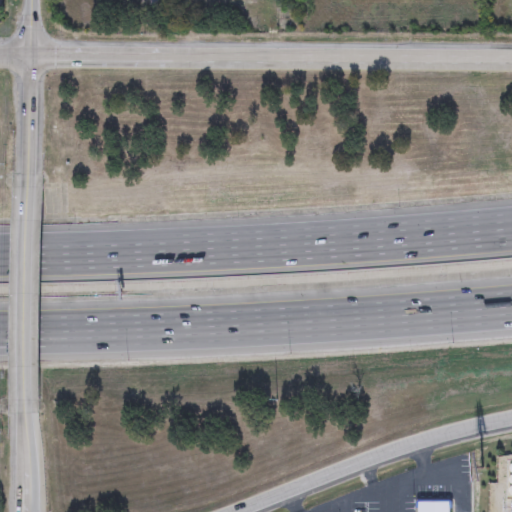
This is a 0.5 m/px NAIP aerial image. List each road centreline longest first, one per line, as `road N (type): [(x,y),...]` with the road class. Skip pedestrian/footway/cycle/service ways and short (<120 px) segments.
road 1 (motorway): [(0,328),(185,327),(511,307)]
road 2 (secondary): [(511,60),(0,55)]
road 3 (motorway): [(511,227),(182,249)]
road 4 (secondary): [(230,511),(422,438),(511,417)]
road 5 (tertiary): [(29,177),(29,404)]
road 6 (motorway): [(0,352),(185,327)]
road 7 (motorway): [(182,249),(0,254)]
road 8 (tertiary): [(32,0),(29,177)]
